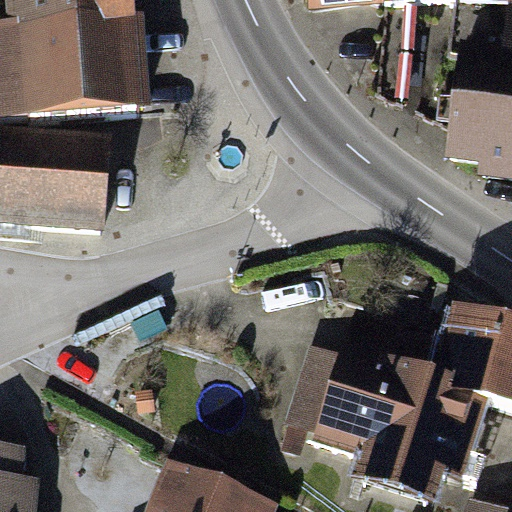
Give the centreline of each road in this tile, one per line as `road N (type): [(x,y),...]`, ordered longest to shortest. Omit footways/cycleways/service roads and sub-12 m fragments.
road 1 (unclassified): [(372,163),(272,233),(71,304)]
road 2 (primary): [(372,163),(302,93),(248,0)]
road 3 (primary): [(511,258),(372,163)]
